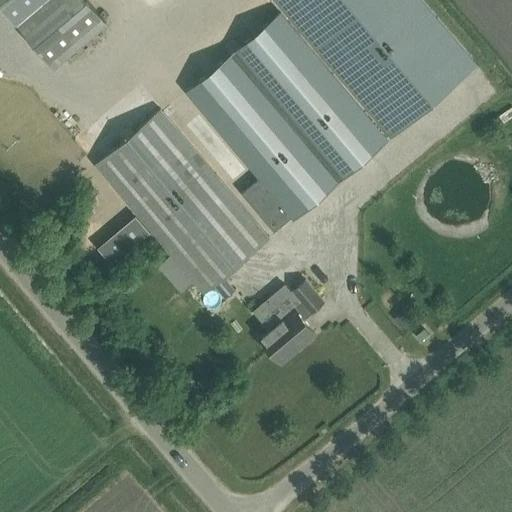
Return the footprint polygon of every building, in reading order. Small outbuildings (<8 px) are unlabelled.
[(54,66),(106,22),(87,0),(39,0),(16,20),(54,66)] [(476,63),(422,0),(278,0),(285,7),(392,134),(476,63)] [(242,191),(274,230),(293,214),(295,216),(387,138),(280,12),(188,90),(261,175),(242,191)] [(95,161),(204,290),(270,235),(161,106),(95,161)] [(193,284),(169,257),(160,264),(183,292),(193,284)] [(311,311),(323,301),(305,279),(293,290),(311,311)] [(294,307),(259,336),(281,362),(295,350),(294,349),(301,342),(302,343),(316,332),(294,307)]
